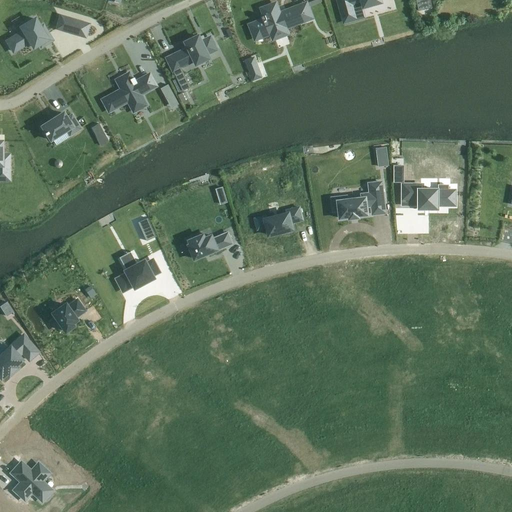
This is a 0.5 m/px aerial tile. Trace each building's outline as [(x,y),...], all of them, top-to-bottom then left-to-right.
[(338,0),(345,22),(356,19),(352,6),(363,2),(364,5),(367,4),(368,6),(377,3),(377,1),(380,0),(379,0),(338,0)] [(423,0),(426,12),(436,9),(433,0),(423,0)] [(263,21),(250,26),(256,40),(272,34),(274,39),(287,34),(285,29),(312,18),(306,4),(279,15),(276,4),(262,9),(265,16),(262,17),(263,21)] [(61,17),(57,28),(67,31),(70,20),(89,26),(89,25),(61,17)] [(24,32),(13,38),(19,48),(30,42),(33,48),(42,43),(44,45),(51,41),(43,26),(40,28),(35,19),(21,28),(24,32)] [(208,55),(216,50),(211,38),(202,42),(199,37),(186,43),(189,48),(186,50),(192,62),(195,61),(197,64),(209,58),(208,55)] [(182,70),(175,55),(167,59),(174,73),(183,91),(191,87),(182,70)] [(132,79),(129,74),(117,80),(122,90),(108,98),(107,98),(103,100),(109,112),(114,109),(128,101),(132,109),(134,112),(147,105),(145,102),(141,95),(154,87),(154,88),(156,86),(150,75),(137,82),(135,78),(132,79)] [(168,85),(161,89),(168,101),(175,98),(168,85)] [(80,129),(71,115),(66,118),(63,113),(42,127),(50,140),(67,130),(70,135),(80,129)] [(0,174),(9,174),(9,158),(2,158),(2,142),(0,141),(0,174)] [(346,197),(333,199),(334,211),(339,210),(340,219),(350,217),(350,219),(359,218),(359,216),(368,215),(367,205),(372,204),(372,206),(384,205),(381,183),(370,184),(371,194),(362,195),(363,198),(346,201),(346,197)] [(403,185),(403,200),(419,200),(419,209),(438,209),(438,205),(448,206),(448,191),(438,191),(438,190),(421,190),(421,185),(403,185)] [(287,215),(265,220),(269,236),(293,230),(291,224),(303,220),(299,208),(286,211),(287,215)] [(148,219),(139,223),(147,241),(156,237),(148,219)] [(191,245),(189,246),(195,260),(232,244),(228,234),(213,240),(212,236),(205,239),(203,235),(190,241),(191,245)] [(129,274),(118,280),(124,291),(134,285),(136,288),(147,282),(146,279),(159,272),(153,261),(147,264),(145,262),(138,266),(135,259),(123,264),(129,274)] [(326,294),(312,297),(315,310),(302,313),(305,324),(317,321),(320,332),(335,328),(332,317),(353,312),(350,301),(329,306),(326,294)] [(56,318),(51,322),(56,329),(61,326),(65,332),(73,326),(71,324),(76,320),(75,318),(85,311),(77,300),(67,307),(65,305),(53,314),(56,318)] [(0,377),(1,379),(8,373),(9,374),(10,373),(9,373),(15,368),(16,368),(15,366),(22,360),(18,356),(22,352),(23,354),(32,346),(23,336),(14,344),(16,346),(12,349),(10,347),(0,356),(0,377)] [(28,466),(8,486),(21,497),(29,489),(35,493),(41,486),(34,482),(40,475),(28,466)]
